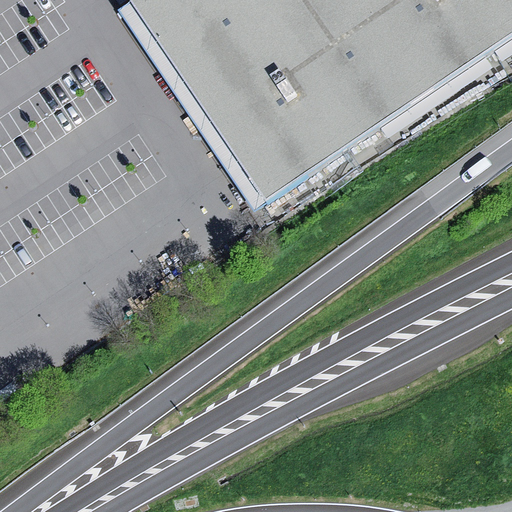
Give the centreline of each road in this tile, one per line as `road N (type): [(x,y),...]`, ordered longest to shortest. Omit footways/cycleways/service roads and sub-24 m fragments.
road 1 (trunk): [(511,146),(21,511)]
road 2 (trunk): [(511,261),(356,345),(198,445)]
road 3 (trunk): [(198,445),(511,297)]
road 4 (trunk): [(198,445),(83,511)]
